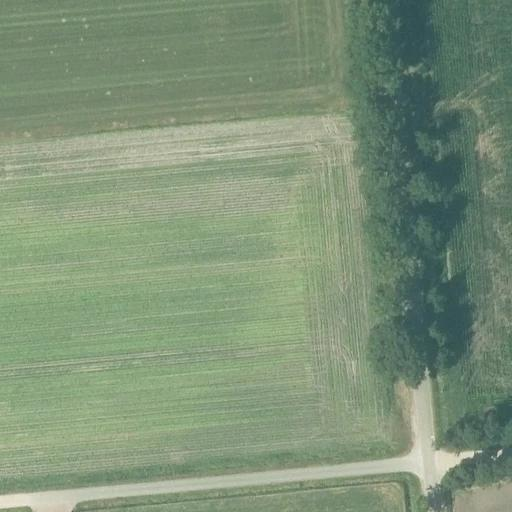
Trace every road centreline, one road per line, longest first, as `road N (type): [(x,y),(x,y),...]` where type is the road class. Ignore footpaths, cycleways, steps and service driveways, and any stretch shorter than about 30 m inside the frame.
road 1 (unclassified): [(437,511),(397,0)]
road 2 (track): [(432,461),(0,502)]
